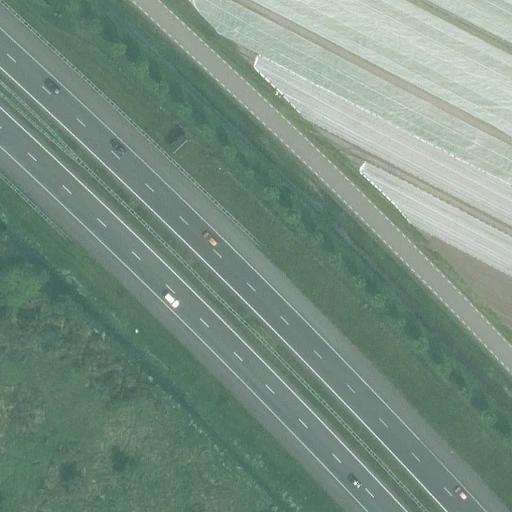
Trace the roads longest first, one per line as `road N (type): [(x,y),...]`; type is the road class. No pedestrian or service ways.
road 1 (motorway): [(464,511),(342,379),(0,48)]
road 2 (motorway): [(0,128),(383,511)]
road 3 (unclassified): [(511,370),(366,215),(136,0)]
